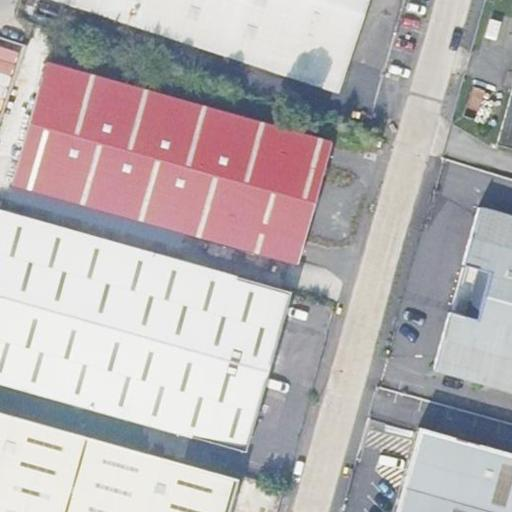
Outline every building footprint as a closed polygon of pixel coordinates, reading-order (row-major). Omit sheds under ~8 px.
[(339,90),(366,0),(54,0),(53,5),(339,90)] [(298,265),(331,143),(45,66),(12,187),(298,265)] [(511,86),(495,147),(511,151),(511,86)] [(511,393),(511,219),(476,210),(460,267),(476,272),(463,317),(448,313),(431,370),(511,393)] [(0,384),(246,453),(289,295),(0,213),(0,384)] [(0,511),(225,511),(234,481),(0,417),(0,511)] [(511,511),(511,455),(414,427),(389,511),(511,511)]
